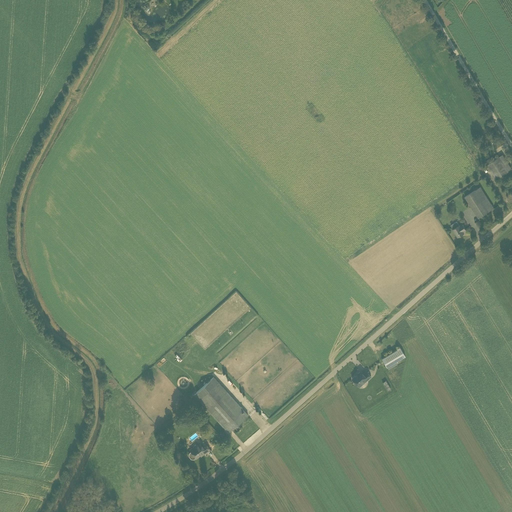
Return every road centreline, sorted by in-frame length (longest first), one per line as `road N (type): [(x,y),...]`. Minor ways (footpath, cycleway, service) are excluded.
road 1 (unclassified): [(156,511),(236,458),(511,214)]
road 2 (track): [(51,511),(89,434),(95,387),(82,355),(36,305),(18,231),(25,186),(70,95)]
road 3 (unclassified): [(511,144),(424,0)]
